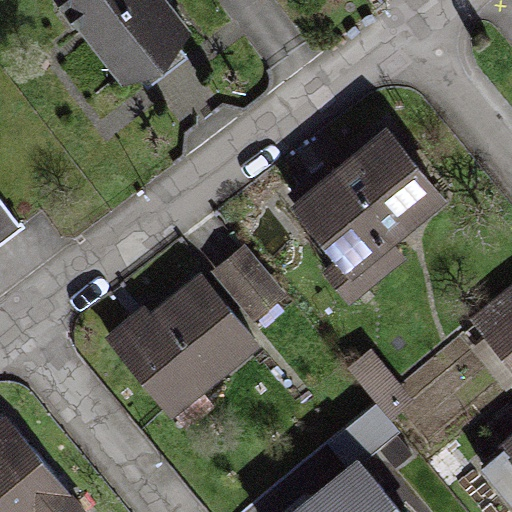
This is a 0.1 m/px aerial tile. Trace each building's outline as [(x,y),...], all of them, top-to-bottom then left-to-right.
[(158,0),(72,0),(125,80),(185,40),(158,0)] [(384,134),(285,213),(349,293),(448,214),(384,134)] [(0,200),(0,241),(20,227),(0,200)] [(234,237),(104,343),(174,429),(262,357),(240,330),(282,295),(234,237)] [(511,296),(466,330),(511,394),(511,393),(511,296)] [(81,511),(9,417),(0,423),(0,511),(81,511)] [(511,438),(494,452),(511,476),(511,438)] [(392,511),(360,467),(297,511),(392,511)]
